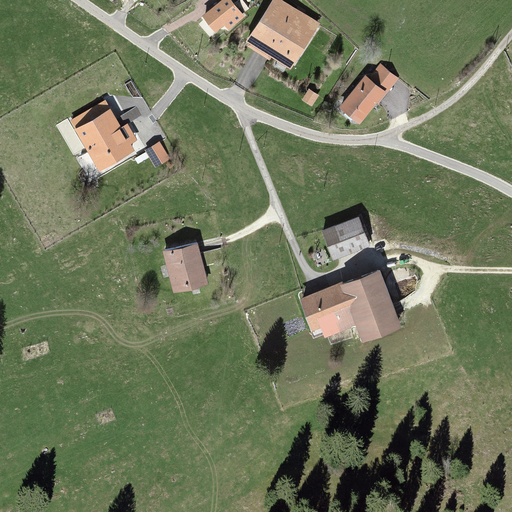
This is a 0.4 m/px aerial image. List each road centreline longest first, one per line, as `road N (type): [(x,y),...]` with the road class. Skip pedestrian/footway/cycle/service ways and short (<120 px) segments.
road 1 (track): [(240,104),(309,275),(399,257),(436,268),(511,270)]
road 2 (unclassified): [(79,0),(176,67),(285,127),(385,140)]
road 3 (track): [(385,140),(446,106),(511,35)]
road 4 (track): [(385,140),(511,190)]
